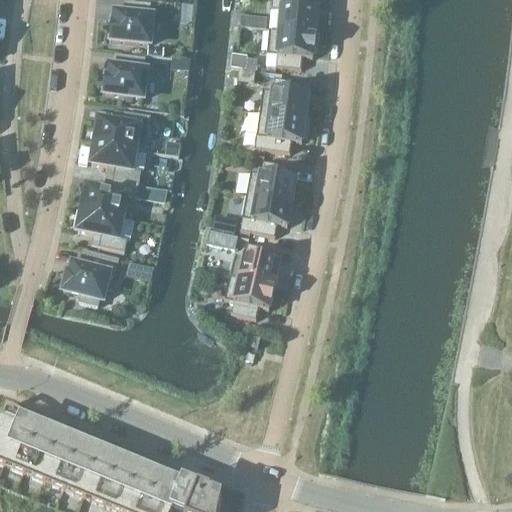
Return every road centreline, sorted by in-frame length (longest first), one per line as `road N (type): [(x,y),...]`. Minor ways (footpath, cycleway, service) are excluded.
road 1 (residential): [(354,0),(316,277),(265,475)]
road 2 (residential): [(76,0),(73,62),(5,373)]
road 3 (residential): [(265,475),(31,376),(5,373)]
